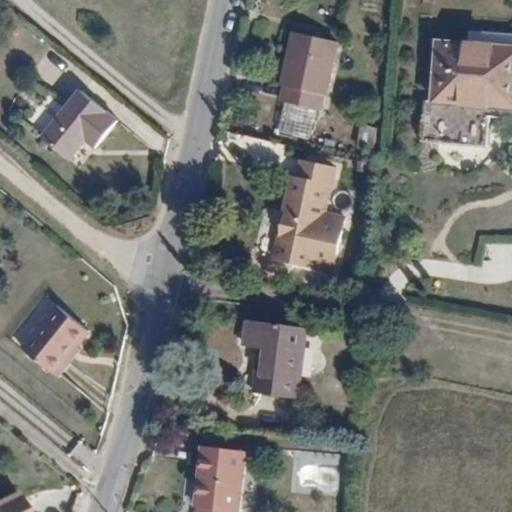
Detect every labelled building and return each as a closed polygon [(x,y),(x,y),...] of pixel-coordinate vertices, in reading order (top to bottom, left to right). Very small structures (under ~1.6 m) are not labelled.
[(282,103),(324,111),(337,41),(295,33),(282,103)] [(426,101),(423,144),(480,147),(483,106),(511,107),(511,36),(472,34),(472,46),(442,45),(438,101),(426,101)] [(81,94),(42,141),(70,164),(86,146),(97,155),(120,126),(81,94)] [(294,179),(273,273),(331,286),(343,233),(323,228),(332,189),(336,189),(340,172),(304,164),(301,180),(294,179)] [(57,306),(22,347),(59,379),(94,337),(57,306)] [(264,346),(258,389),(299,395),(309,326),(253,318),(249,344),(264,346)] [(211,452),(205,511),(245,511),(250,456),(211,452)] [(0,508),(0,511),(22,511),(18,501),(0,508)]
